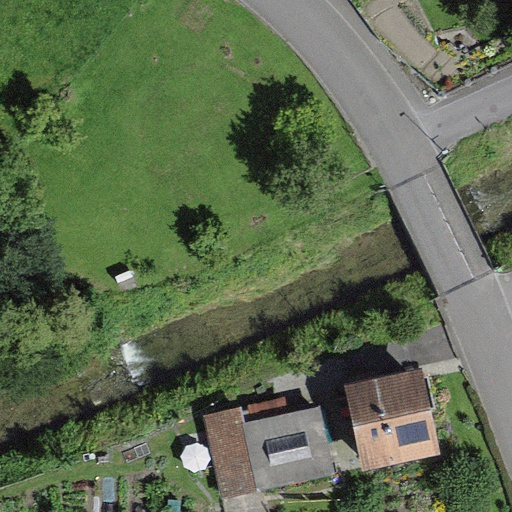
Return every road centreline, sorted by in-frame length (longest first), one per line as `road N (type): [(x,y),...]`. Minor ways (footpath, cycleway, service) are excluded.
road 1 (residential): [(488,312),(412,140)]
road 2 (residential): [(412,140),(324,9),(310,0)]
